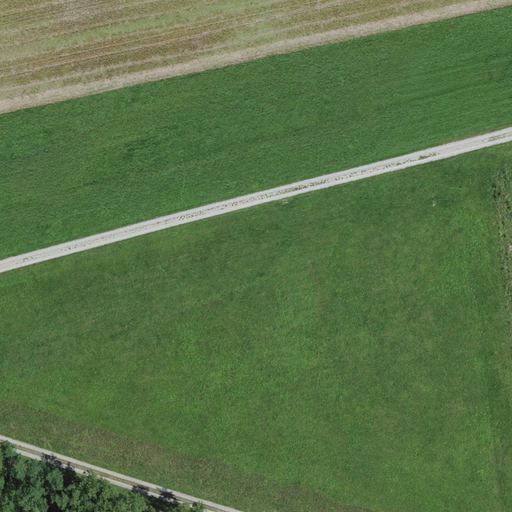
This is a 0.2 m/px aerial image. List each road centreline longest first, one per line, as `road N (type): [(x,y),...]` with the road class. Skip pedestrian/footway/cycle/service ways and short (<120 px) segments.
road 1 (track): [(511,132),(0,266)]
road 2 (track): [(0,446),(207,511)]
